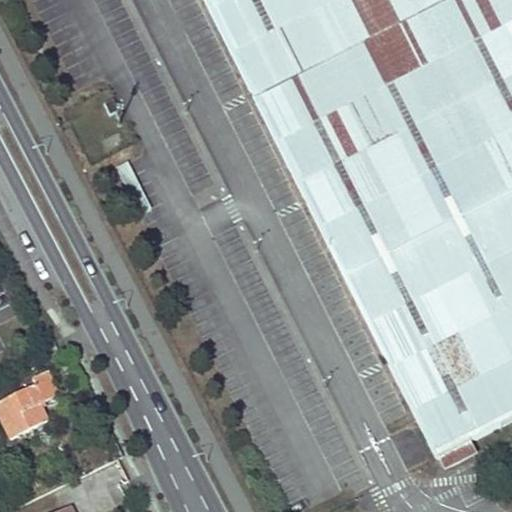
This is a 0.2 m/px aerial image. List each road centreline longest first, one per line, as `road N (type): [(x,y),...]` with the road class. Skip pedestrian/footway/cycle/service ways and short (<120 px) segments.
road 1 (secondary): [(219,511),(0,90)]
road 2 (secondary): [(0,150),(183,511)]
